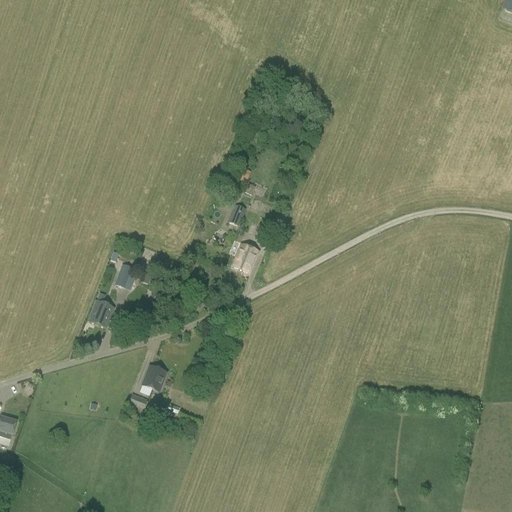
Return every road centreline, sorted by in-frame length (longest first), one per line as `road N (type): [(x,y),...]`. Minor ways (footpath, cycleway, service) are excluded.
road 1 (track): [(248,298),(413,215),(459,210),(511,218)]
road 2 (unclassified): [(0,385),(135,346),(248,298)]
